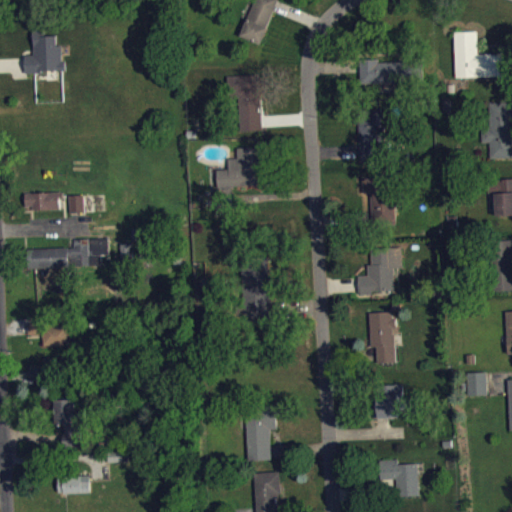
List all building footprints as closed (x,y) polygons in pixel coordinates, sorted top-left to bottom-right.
[(453,30),(476,30),(477,52),(500,51),(503,74),(455,76),(453,30)] [(66,78),(65,52),(59,52),(58,41),(35,42),(36,62),(27,62),(27,79),(66,78)] [(358,58),(379,56),(379,62),(404,60),(406,81),(360,84),(358,58)] [(263,137),(262,81),(235,82),(236,138),(263,137)] [(491,165),(511,164),(511,108),(487,109),(488,149),(491,149),(491,165)] [(362,166),(386,165),(384,116),(361,117),(362,166)] [(219,194),(265,192),(263,153),(239,154),(239,165),(230,165),(230,176),(218,177),(219,194)] [(373,200),(374,230),(397,229),(396,184),(364,185),(364,200),(373,200)] [(498,222),(511,221),(511,185),(497,186),(498,222)] [(110,261),(110,244),(76,246),(76,255),(71,255),(71,273),(103,272),(102,261),(110,261)] [(497,299),(511,298),(511,246),(496,247),(497,299)] [(70,274),(70,254),(31,256),(31,276),(70,274)] [(397,299),(396,275),(404,275),(404,254),(373,255),(373,272),(369,272),(370,283),(361,283),(361,300),(397,299)] [(271,270),(243,271),(245,329),(273,329),(271,270)] [(379,370),(397,370),(397,334),(396,318),(372,319),(373,354),(378,354),(379,370)] [(45,353),(72,352),(71,327),(29,329),(30,341),(44,341),(45,353)] [(32,385),(71,385),(71,363),(46,363),(46,376),(32,376),(32,385)] [(470,402),(490,402),(489,379),(469,379),(470,402)] [(377,402),(378,425),(401,424),(400,408),(406,408),(405,391),(385,392),(385,402),(377,402)] [(270,458),(269,427),(277,426),(276,402),(244,403),(248,459),(270,458)] [(56,407),(57,432),(65,431),(66,454),(86,454),(85,415),(76,416),(76,406),(56,407)] [(368,459),(396,457),(397,463),(416,462),(418,495),(397,496),(396,478),(369,480),(368,459)] [(257,479),(257,511),(281,511),(280,478),(257,479)] [(92,499),(92,482),(60,483),(61,500),(92,499)]
